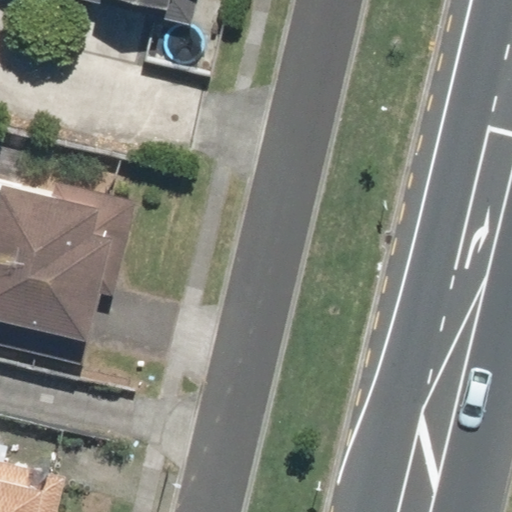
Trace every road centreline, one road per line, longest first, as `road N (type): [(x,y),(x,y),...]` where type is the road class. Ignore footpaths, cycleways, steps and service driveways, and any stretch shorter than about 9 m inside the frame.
road 1 (residential): [(324,0),(203,511)]
road 2 (secondary): [(511,137),(415,511)]
